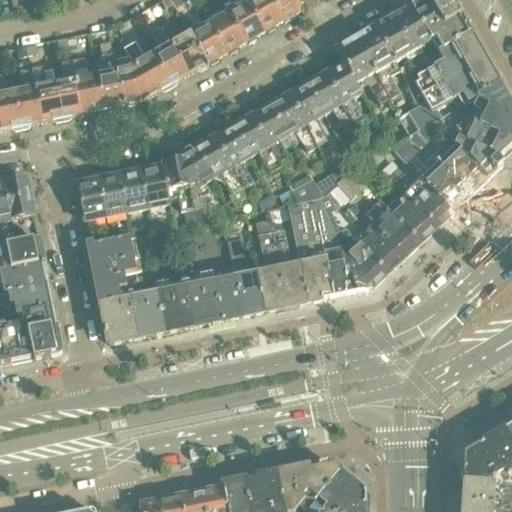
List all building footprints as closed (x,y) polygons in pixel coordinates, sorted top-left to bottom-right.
[(24,14),(21,0),(10,0),(14,16),(24,14)] [(31,0),(21,0),(24,14),(34,12),(31,0)] [(173,8),(168,0),(162,4),(166,12),(173,8)] [(168,0),(173,8),(174,11),(192,0),(168,0)] [(268,0),(253,0),(246,4),(264,35),(266,33),(267,35),(275,31),(274,29),(283,24),(268,0)] [(268,0),(283,24),(284,24),(285,25),(295,19),(295,17),(301,14),(302,15),(304,14),(295,0),(268,0)] [(425,0),(410,9),(431,45),(436,42),(442,53),(470,37),(447,0),(425,0)] [(246,4),(227,15),(245,46),(247,44),(248,46),(256,42),(255,40),(264,35),(246,4)] [(412,56),(418,66),(426,62),(419,51),(426,47),(431,45),(410,9),(391,20),(412,56)] [(227,15),(209,26),(226,56),(229,55),(230,57),(237,52),(236,50),(245,46),(227,15)] [(391,20),(372,31),(393,66),(396,65),(412,56),(391,20)] [(172,25),(161,31),(188,77),(198,72),(201,73),(208,68),(207,67),(190,38),(182,42),(172,25)] [(191,37),(190,38),(207,67),(210,66),(211,67),(218,63),(217,61),(226,56),(209,26),(190,36),(191,37)] [(161,54),(153,58),(171,90),(177,86),(178,83),(188,77),(161,31),(151,37),(161,54)] [(372,31),(354,41),(389,103),(399,97),(389,80),(400,73),(396,65),(393,66),(372,31)] [(403,77),(417,110),(425,105),(422,99),(426,97),(485,64),(470,37),(442,53),(438,55),(426,62),(418,66),(419,68),(403,77)] [(74,40),(67,41),(69,50),(76,49),(74,40)] [(69,50),(67,41),(57,43),(58,52),(69,50)] [(354,41),(336,51),(356,87),(365,82),(379,108),(389,103),(354,41)] [(99,60),(94,67),(103,115),(111,114),(112,110),(124,108),(124,107),(118,75),(114,55),(112,55),(110,45),(99,48),(102,59),(99,60)] [(123,52),(130,64),(132,64),(151,99),(162,92),(165,93),(171,90),(153,58),(145,63),(135,46),(123,52)] [(34,48),(25,50),(27,58),(36,56),(34,48)] [(27,58),(25,50),(17,51),(19,60),(27,58)] [(343,66),(325,76),(354,128),(365,122),(353,101),(362,96),(361,95),(361,96),(356,87),(336,51),(335,52),(343,66)] [(83,61),(72,64),(82,117),(94,114),(97,116),(103,115),(94,67),(85,69),(83,61)] [(64,84),(54,86),(62,123),(69,122),(71,119),(82,117),(72,64),(60,66),(62,74),(64,84)] [(129,72),(118,75),(124,107),(125,107),(125,108),(126,109),(128,110),(129,110),(130,110),(132,110),(151,99),(132,64),(130,64),(127,66),(129,72)] [(462,108),(463,109),(499,89),(485,64),(426,97),(422,99),(425,105),(417,110),(415,111),(409,114),(398,120),(409,139),(428,125),(426,118),(452,103),(455,109),(457,107),(462,108)] [(41,70),(30,72),(42,125),(53,123),(56,125),(62,123),(54,86),(52,76),(51,71),(42,73),(41,70)] [(23,94),(14,96),(22,131),(28,130),(30,127),(42,125),(30,72),(19,75),(23,94)] [(325,76),(306,87),(324,118),(333,113),(345,133),(354,128),(325,76)] [(1,78),(0,78),(0,133),(12,131),(15,133),(22,131),(14,96),(5,98),(1,78)] [(306,87),(287,98),(317,149),(328,143),(316,122),(324,118),(306,87)] [(463,109),(451,115),(455,120),(467,125),(468,123),(511,146),(511,111),(509,107),(508,105),(500,90),(499,89),(463,109)] [(287,98),(269,108),(287,139),(296,134),(308,154),(317,149),(287,98)] [(269,108),(250,119),(280,170),(290,164),(279,144),(287,139),(269,108)] [(451,115),(433,125),(442,134),(444,136),(450,142),(488,183),(490,181),(502,169),(499,166),(497,164),(511,150),(511,146),(468,123),(467,125),(455,120),(451,115)] [(250,119),(232,129),(250,160),(259,155),(270,175),(280,170),(250,119)] [(390,150),(404,165),(406,167),(436,134),(428,125),(409,139),(390,150)] [(232,129),(213,140),(242,191),(252,186),(240,166),(250,160),(232,129)] [(228,199),(229,201),(232,207),(239,204),(246,200),(242,193),(242,192),(242,191),(213,140),(195,150),(212,182),(220,177),(227,190),(232,197),(228,199)] [(442,140),(406,174),(414,183),(446,216),(456,207),(459,209),(466,202),(464,200),(482,183),(444,142),(442,140)] [(373,142),(366,146),(370,154),(378,150),(373,142)] [(186,161),(183,161),(195,228),(205,226),(203,212),(204,212),(202,202),(211,197),(204,186),(212,182),(195,150),(191,152),(189,150),(184,153),(186,161)] [(351,162),(352,163),(356,170),(361,167),(364,164),(359,157),(351,162)] [(161,166),(169,204),(178,203),(181,215),(184,215),(186,230),(195,228),(183,161),(161,166)] [(333,175),(339,186),(353,174),(355,173),(354,171),(356,170),(352,163),(333,175)] [(406,167),(404,165),(394,174),(386,180),(396,190),(404,200),(435,233),(452,216),(420,183),(406,167)] [(170,207),(169,204),(161,166),(160,166),(161,169),(141,173),(149,211),(170,207)] [(127,216),(149,211),(141,173),(119,178),(127,216)] [(339,186),(338,187),(340,189),(351,203),(367,189),(353,174),(339,186)] [(321,203),(323,203),(327,199),(338,187),(339,186),(333,175),(315,187),(323,200),(320,201),(321,203)] [(106,220),(127,216),(119,178),(98,182),(106,220)] [(26,180),(4,185),(11,223),(33,219),(26,180)] [(396,190),(386,180),(382,185),(390,195),(396,190)] [(84,224),(106,220),(98,182),(76,186),(84,224)] [(323,200),(315,187),(312,182),(292,194),(298,206),(314,204),(321,203),(323,203),(323,200)] [(4,185),(0,185),(0,225),(11,223),(4,185)] [(327,199),(323,203),(328,217),(337,213),(327,199)] [(396,202),(386,211),(419,248),(435,233),(404,200),(398,205),(396,202)] [(264,205),(269,213),(278,211),(271,201),(264,205)] [(321,203),(314,204),(332,301),(364,295),(361,283),(355,284),(352,273),(347,274),(344,260),(341,254),(330,227),(326,217),(328,217),(323,203),(321,203)] [(287,209),(299,266),(307,306),(311,306),(313,308),(319,306),(321,304),(332,301),(314,204),(302,206),(298,206),(287,209)] [(380,205),(364,220),(403,263),(419,248),(386,211),(380,205)] [(363,233),(353,243),(387,278),(403,263),(364,220),(355,208),(345,216),(353,227),(355,226),(363,233)] [(164,221),(166,233),(174,232),(175,232),(173,219),(164,221)] [(140,234),(153,232),(150,222),(142,224),(138,225),(140,234)] [(264,273),(256,275),(264,318),(275,315),(276,313),(286,311),(269,228),(268,223),(255,226),(264,273)] [(340,224),(330,227),(341,254),(344,251),(349,247),(340,224)] [(278,226),(269,228),(286,311),(296,309),(298,311),(305,309),(306,307),(307,306),(299,266),(291,268),(284,234),(280,234),(278,226)] [(13,231),(15,243),(23,242),(20,230),(13,231)] [(174,232),(166,233),(165,233),(168,249),(177,248),(174,232)] [(227,245),(233,271),(243,319),(253,317),(255,319),(264,318),(256,275),(247,277),(239,234),(224,237),(226,245),(227,245)] [(91,261),(93,271),(134,262),(129,240),(89,249),(89,251),(87,253),(89,260),(91,261)] [(0,275),(43,267),(38,243),(30,244),(0,250),(0,275)] [(348,259),(344,260),(347,274),(352,273),(355,284),(361,283),(364,295),(365,295),(365,294),(369,293),(370,294),(387,278),(353,243),(349,247),(344,251),(348,259)] [(97,290),(101,308),(120,303),(120,298),(119,292),(127,290),(124,278),(141,274),(138,261),(134,262),(93,271),(95,280),(93,283),(94,288),(97,290)] [(180,262),(182,272),(190,271),(187,261),(180,262)] [(180,262),(172,263),(174,273),(182,272),(180,262)] [(0,279),(1,286),(0,285),(0,298),(10,296),(48,289),(43,267),(0,275),(0,279)] [(243,319),(233,271),(183,280),(185,289),(194,329),(209,326),(212,328),(218,327),(220,324),(222,324),(225,326),(231,324),(233,321),(243,319)] [(155,286),(157,295),(166,338),(176,336),(177,333),(194,329),(185,289),(170,292),(168,283),(155,286)] [(48,289),(10,296),(13,308),(17,307),(19,317),(52,310),(48,289)] [(128,296),(129,301),(137,341),(153,338),(156,340),(166,338),(157,295),(133,300),(132,295),(128,296)] [(120,303),(101,308),(109,347),(111,346),(114,348),(120,347),(121,344),(137,341),(129,301),(123,302),(122,297),(120,298),(120,303)] [(12,321),(14,331),(21,365),(60,357),(61,355),(52,310),(19,317),(19,319),(12,321)] [(0,330),(0,366),(10,365),(12,366),(21,365),(14,331),(5,332),(4,330),(0,330)] [(465,456),(462,485),(511,488),(511,444),(505,432),(465,456)] [(305,511),(307,511),(310,509),(340,474),(331,466),(331,465),(330,465),(276,476),(284,511),(294,511),(300,507),(305,511)] [(313,511),(364,511),(365,495),(365,494),(364,494),(340,474),(310,509),(313,511)] [(284,511),(276,476),(243,483),(249,511),(284,511)] [(249,511),(243,483),(222,487),(227,511),(249,511)] [(511,511),(511,488),(462,485),(461,506),(460,511),(511,511)] [(204,511),(227,511),(222,487),(214,489),(212,492),(200,494),(204,511)] [(182,511),(204,511),(200,494),(192,496),(189,494),(179,496),(182,511)] [(159,503),(160,511),(182,511),(179,496),(171,498),(169,501),(159,503)] [(160,511),(159,503),(141,506),(141,511),(160,511)]
